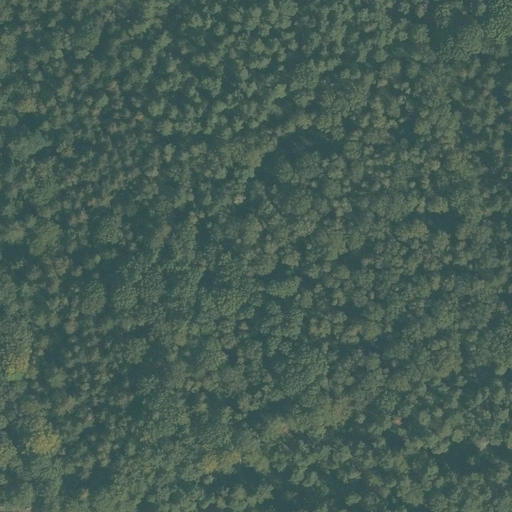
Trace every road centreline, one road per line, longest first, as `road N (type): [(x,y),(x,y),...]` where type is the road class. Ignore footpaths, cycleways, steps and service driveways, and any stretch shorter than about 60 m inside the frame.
road 1 (track): [(146,182),(5,249),(38,511)]
road 2 (track): [(511,9),(146,182)]
road 3 (track): [(223,459),(511,345)]
road 4 (track): [(223,459),(146,182)]
road 5 (track): [(146,182),(96,0)]
